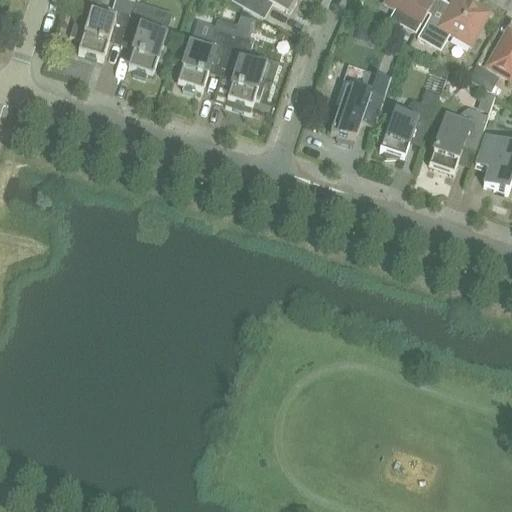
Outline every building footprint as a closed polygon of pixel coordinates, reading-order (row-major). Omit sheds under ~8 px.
[(77,15),(69,41),(82,45),(78,57),(103,65),(108,48),(111,40),(123,44),(134,9),(114,2),(110,12),(100,9),(101,6),(82,0),(77,15)] [(294,1),(294,0),(233,0),(231,4),(257,19),(266,4),(290,17),(296,5),(294,1)] [(395,0),(401,3),(395,14),(410,22),(404,33),(414,38),(420,28),(433,6),(422,0),(395,0)] [(440,55),(444,48),(450,38),(470,50),(489,16),(461,0),(454,0),(440,25),(430,19),(417,42),(440,55)] [(134,9),(123,44),(135,48),(133,56),(127,73),(133,75),(132,79),(145,83),(146,79),(152,81),(164,42),(158,41),(162,29),(150,25),(153,15),(134,9)] [(189,50),(177,89),(183,91),(182,94),(194,98),(196,95),(202,97),(208,78),(210,71),(222,75),(233,39),(237,31),(236,31),(217,25),(215,31),(197,25),(192,39),(189,50)] [(511,34),(508,32),(486,70),(511,84),(511,34)] [(233,39),(222,75),(234,79),(225,110),(249,118),(251,112),(255,100),(259,101),(263,88),(259,87),(263,74),(267,63),(261,61),(249,57),(252,45),(233,39)] [(393,50),(391,58),(397,60),(400,52),(393,50)] [(448,75),(435,68),(430,81),(445,86),(448,75)] [(497,81),(476,69),(467,83),(489,95),(497,81)] [(354,146),(360,128),(374,133),(391,83),(376,78),(376,79),(365,75),(360,90),(358,97),(341,91),(340,95),(336,109),(339,110),(330,138),(337,141),(336,144),(349,149),(350,145),(354,146)] [(384,125),(384,139),(379,154),(384,156),(384,162),(399,161),(403,163),(415,128),(429,133),(439,102),(425,97),(421,109),(413,106),(410,114),(406,113),(401,120),(392,117),(389,125),(384,125)] [(457,125),(455,130),(444,126),(428,171),(453,180),(462,151),(476,155),(488,121),(473,115),(472,120),(464,117),(460,121),(457,125)] [(511,149),(510,149),(498,145),(485,140),(475,169),(489,173),(483,190),(507,199),(511,184),(511,149)]
